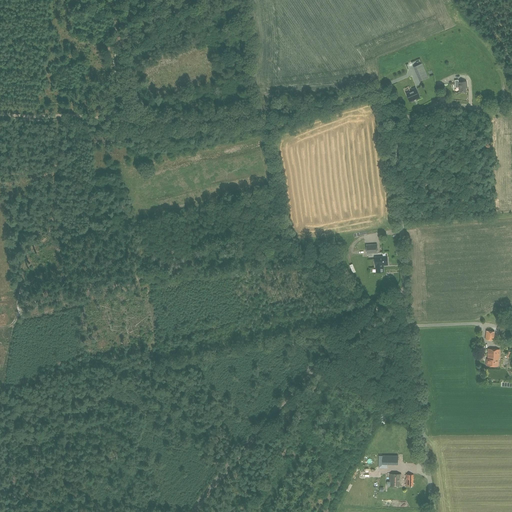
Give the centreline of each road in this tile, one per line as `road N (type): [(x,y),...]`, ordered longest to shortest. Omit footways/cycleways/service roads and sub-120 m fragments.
road 1 (unclassified): [(433,511),(400,226),(397,151),(408,120)]
road 2 (track): [(194,511),(368,313),(405,293)]
road 3 (track): [(131,120),(219,117),(347,97)]
road 4 (track): [(188,0),(118,56),(131,120)]
road 5 (track): [(0,114),(131,120)]
